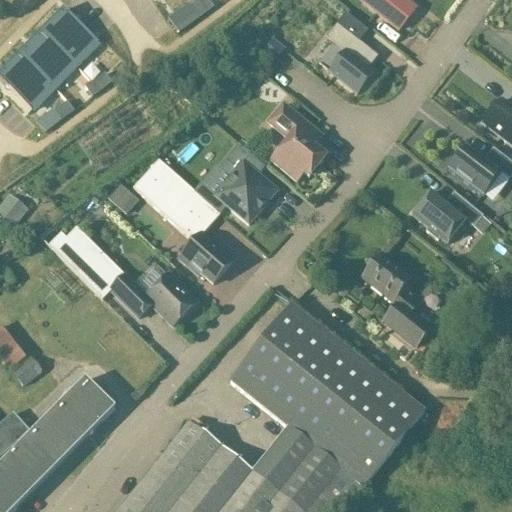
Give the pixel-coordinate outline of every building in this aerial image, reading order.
[(209,0),(200,7),(208,16),(217,9),(210,0),(209,0)] [(365,0),(362,5),(398,33),(415,12),(400,0),(365,0)] [(198,4),(180,17),(189,30),(208,16),(200,7),(198,4)] [(367,43),(376,32),(354,14),(334,39),(353,54),(338,73),(366,95),(382,75),(372,67),(382,55),(367,43)] [(64,15),(42,37),(75,69),(97,47),(64,15)] [(42,37),(20,60),(53,92),(75,69),(42,37)] [(284,52),(273,43),(264,55),(275,64),(284,52)] [(20,60),(0,80),(0,83),(31,114),(53,92),(20,60)] [(93,87),(100,96),(119,83),(109,70),(91,84),(93,87)] [(100,96),(93,87),(84,94),(91,104),(100,96)] [(75,115),(68,106),(58,113),(65,123),(75,115)] [(308,182),(325,161),(312,151),(321,140),(283,109),(268,127),(288,143),(271,165),(296,186),(303,177),(308,182)] [(511,111),(510,110),(492,133),(511,150),(511,111)] [(477,147),(459,172),(496,198),(511,175),(511,158),(504,151),(494,162),(477,147)] [(248,229),(276,195),(257,179),(265,170),(238,148),(217,172),(230,182),(214,201),(248,229)] [(213,288),(231,267),(201,240),(219,219),(158,164),(133,193),(193,246),(179,263),(199,280),(201,278),(213,288)] [(440,242),(447,248),(466,225),(474,232),(484,219),(464,204),(456,214),(431,194),(410,219),(427,233),(425,235),(438,245),(440,242)] [(0,221),(14,232),(29,213),(9,198),(0,209),(0,221)] [(110,294),(124,280),(76,232),(66,242),(61,237),(48,250),(102,304),(111,295),(110,294)] [(379,260),(363,282),(394,306),(410,285),(379,260)] [(6,274),(0,278),(0,293),(1,294),(14,285),(6,274)] [(145,301),(124,280),(110,294),(111,295),(138,322),(152,309),(173,330),(196,308),(167,279),(145,301)] [(286,433),(252,477),(188,426),(120,511),(346,511),(362,493),(363,494),(426,415),(291,309),(229,387),(286,433)] [(26,361),(1,329),(0,329),(0,362),(9,375),(26,361)] [(32,362),(13,377),(24,390),(43,375),(32,362)] [(511,362),(498,379),(511,389),(511,362)] [(0,511),(16,511),(115,414),(85,384),(0,469),(0,511)] [(0,461),(29,435),(13,417),(0,428),(0,461)]
